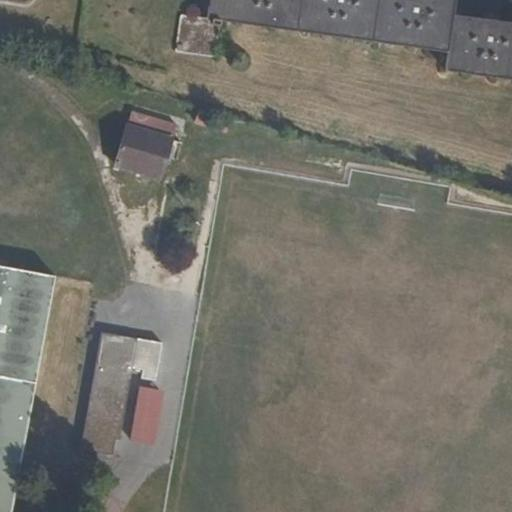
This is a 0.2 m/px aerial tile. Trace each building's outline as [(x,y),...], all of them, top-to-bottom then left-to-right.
[(208,55),(214,19),(443,50),(441,69),(511,78),(511,21),(494,19),(494,13),(480,11),(479,16),(449,12),(450,0),(203,0),(201,17),(175,13),(170,50),(208,55)] [(155,136),(109,123),(98,163),(143,176),(155,136)] [(0,306),(8,267),(0,265),(0,306)] [(0,510),(7,511),(53,274),(8,267),(0,306),(0,510)] [(133,328),(97,321),(75,438),(106,444),(109,428),(114,429),(133,328)] [(139,379),(148,331),(143,330),(135,378),(139,379)] [(163,334),(148,331),(139,379),(153,381),(163,334)] [(129,430),(139,379),(135,378),(125,429),(129,430)] [(153,381),(139,379),(129,430),(144,433),(153,381)]
